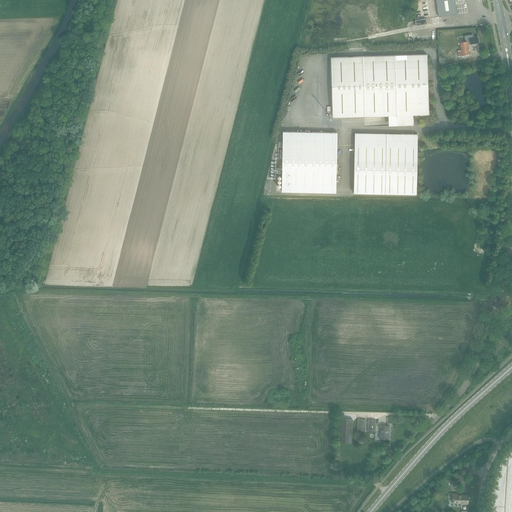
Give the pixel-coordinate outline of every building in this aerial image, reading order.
[(436,0),(439,17),(457,14),(454,0),(436,0)] [(419,17),(415,18),(415,20),(416,26),(427,24),(426,19),(424,19),(420,20),(419,20),(419,17)] [(461,50),(458,51),(459,56),(469,54),(467,44),(478,42),(477,37),(472,38),(472,35),(464,36),(465,42),(459,43),(461,50)] [(388,126),(397,125),(413,125),(413,115),(428,115),(427,55),(331,57),(332,117),(388,116),(388,126)] [(283,132),(281,192),(335,193),(337,133),(283,132)] [(353,193),(411,194),(416,194),(417,134),(355,133),(353,193)] [(351,443),(352,419),(340,419),(339,443),(351,443)] [(365,432),(366,420),(358,419),(357,431),(365,432)] [(375,432),(376,420),(368,420),(367,432),(375,432)] [(389,426),(384,426),(380,426),(380,439),(389,439),(389,426)] [(452,494),(452,503),(464,503),(464,504),(468,504),(468,495),(458,495),(458,494),(452,494)]
